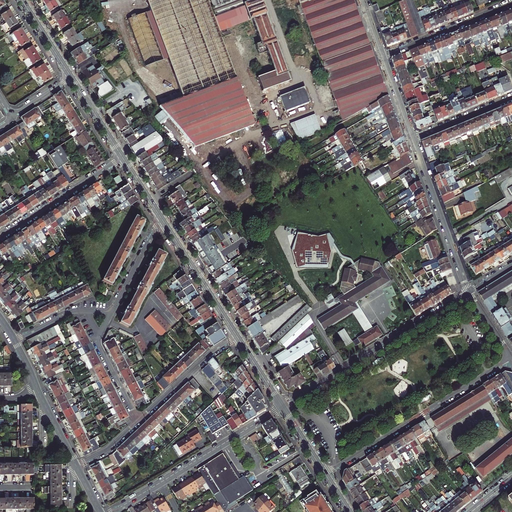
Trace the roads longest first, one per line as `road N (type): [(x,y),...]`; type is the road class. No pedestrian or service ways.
road 1 (residential): [(511,361),(325,474)]
road 2 (residential): [(283,408),(467,292)]
road 3 (residential): [(413,138),(467,292)]
road 4 (residential): [(122,157),(0,236)]
road 5 (residential): [(160,484),(283,408)]
road 6 (residential): [(511,3),(383,55)]
road 7 (tertiary): [(236,335),(164,222)]
road 8 (residential): [(236,335),(137,421)]
